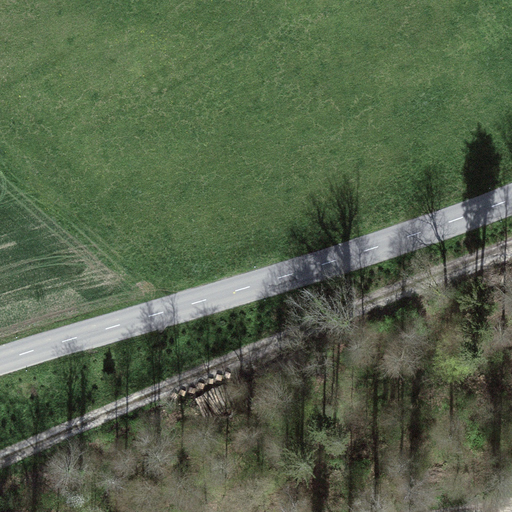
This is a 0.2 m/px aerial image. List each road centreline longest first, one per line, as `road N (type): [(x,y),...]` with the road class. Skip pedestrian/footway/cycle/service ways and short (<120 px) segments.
road 1 (residential): [(511,247),(0,460)]
road 2 (tertiary): [(0,360),(511,198)]
